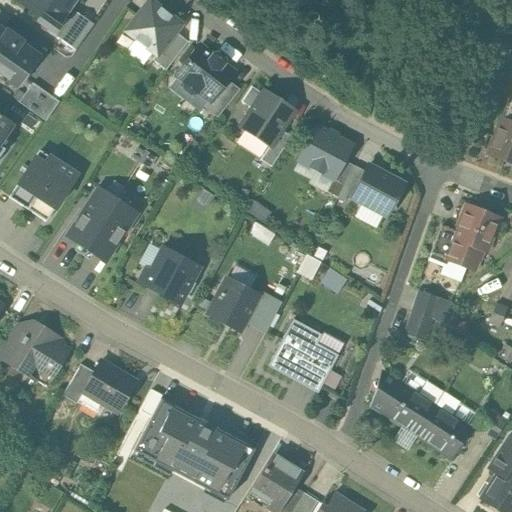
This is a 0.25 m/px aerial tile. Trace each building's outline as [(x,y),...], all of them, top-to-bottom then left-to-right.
[(54,24),(56,22),(56,21),(71,0),(14,0),(38,16),(40,14),(54,24)] [(181,24),(150,0),(125,31),(151,52),(156,56),(181,24)] [(35,21),(45,28),(46,28),(53,33),(58,27),(39,15),(35,21)] [(20,42),(4,31),(3,33),(0,30),(0,74),(12,83),(16,86),(19,82),(37,57),(19,44),(20,42)] [(183,60),(182,60),(169,77),(219,114),(241,85),(220,69),(224,64),(196,43),(183,60)] [(31,82),(18,102),(46,119),(59,99),(31,82)] [(279,102),(264,91),(263,91),(261,93),(251,87),(241,102),(251,109),(239,127),(269,146),(291,113),(278,105),(278,104),(279,102)] [(511,113),(504,110),(489,150),(511,159),(511,113)] [(0,153),(3,149),(0,147),(0,140),(10,126),(0,119),(0,153)] [(333,179),(346,153),(350,146),(315,128),(298,160),(333,179)] [(270,167),(287,141),(290,137),(280,130),(269,146),(260,160),(270,167)] [(76,175),(39,151),(8,197),(45,222),(76,175)] [(343,160),(329,186),(326,192),(336,197),(353,166),(343,160)] [(350,197),(368,206),(368,207),(385,216),(402,184),(367,166),(350,197)] [(134,214),(98,189),(66,236),(103,260),(134,214)] [(479,268),(505,215),(465,200),(454,226),(444,223),(431,250),(479,268)] [(197,267),(162,248),(150,271),(144,268),(137,283),(177,304),(197,267)] [(298,272),(312,278),(319,260),(305,254),(298,272)] [(461,279),(464,268),(443,262),(440,273),(461,279)] [(327,269),(321,285),(339,291),(345,275),(327,269)] [(257,296),(226,279),(206,315),(238,331),(257,296)] [(420,287),(405,330),(425,339),(440,294),(420,287)] [(0,292),(0,316),(10,299),(0,292)] [(58,377),(73,351),(51,338),(57,331),(26,312),(1,354),(32,372),(38,363),(58,377)] [(320,335),(291,319),(267,364),(292,378),(293,377),(318,390),(336,355),(315,344),(320,335)] [(84,388),(124,411),(143,375),(103,353),(96,367),(84,388)] [(84,360),(67,391),(79,397),(96,367),(84,360)] [(415,430),(433,399),(385,367),(374,403),(415,430)] [(171,471),(180,475),(206,424),(158,399),(129,455),(169,475),(171,471)] [(433,399),(415,430),(453,456),(474,426),(433,399)] [(478,424),(498,437),(509,419),(490,406),(478,424)] [(252,448),(206,424),(180,475),(204,488),(202,492),(223,503),(252,448)] [(501,471),(511,472),(511,432),(491,466),(501,471)] [(251,485),(283,502),(306,467),(275,448),(251,485)] [(511,511),(511,472),(501,471),(484,494),(510,511),(511,511)] [(324,495),(313,511),(363,511),(368,505),(338,487),(330,498),(324,495)]
